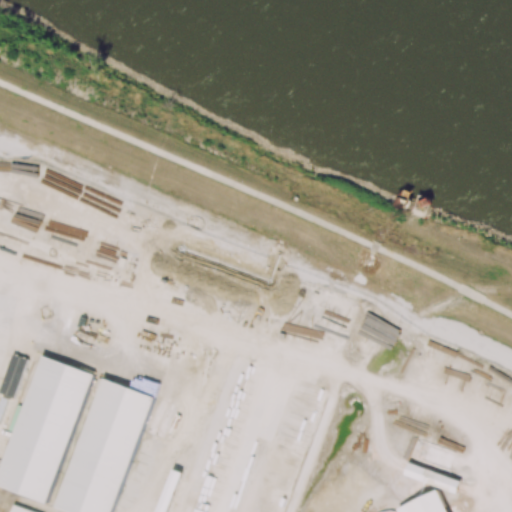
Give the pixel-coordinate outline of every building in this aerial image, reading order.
[(0,388),(0,392),(15,398),(29,359),(13,353),(0,388)] [(46,356),(0,479),(0,485),(51,505),(99,376),(46,356)] [(279,511),(325,390),(253,363),(197,511),(279,511)] [(105,379),(57,507),(70,511),(115,511),(158,399),(105,379)] [(458,492),(462,480),(409,463),(405,475),(458,492)] [(164,511),(169,511),(181,471),(172,469),(168,483),(159,480),(151,508),(164,511)] [(411,505),(413,511),(450,511),(442,492),(411,505)]
